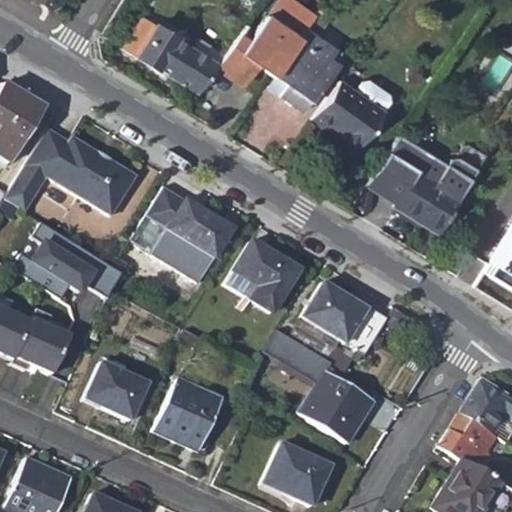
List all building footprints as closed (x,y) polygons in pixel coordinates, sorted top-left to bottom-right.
[(271,78),(305,30),(311,19),(312,18),(284,0),(276,0),(266,16),(262,14),(246,38),(236,30),(218,51),(213,61),(210,67),(239,87),(254,66),(271,78)] [(324,0),(312,18),(311,19),(320,25),(336,3),(330,0),(324,0)] [(139,17),(119,49),(133,57),(153,25),(139,17)] [(153,25),(133,57),(194,94),(210,67),(213,61),(153,25)] [(271,78),(264,88),(300,112),(307,102),(309,103),(335,66),(325,59),(331,49),(305,30),(271,78)] [(336,80),(307,121),(323,133),(326,129),(337,137),(355,149),(381,112),(388,103),(386,95),(366,81),(358,82),(352,91),(336,80)] [(0,162),(3,165),(38,109),(0,85),(0,162)] [(483,123),(496,131),(508,111),(496,104),(483,123)] [(323,133),(334,141),(337,137),(326,129),(323,133)] [(92,154),(65,137),(63,142),(43,130),(9,185),(19,191),(27,177),(39,184),(42,179),(104,218),(129,177),(104,161),(102,165),(89,158),(92,154)] [(492,137),(498,140),(501,135),(496,131),(492,137)] [(390,208),(431,234),(456,197),(467,178),(468,176),(450,164),(443,165),(439,170),(394,140),(364,184),(393,204),(390,208)] [(104,161),(92,154),(89,158),(102,165),(104,161)] [(0,199),(0,200),(21,214),(39,184),(27,177),(19,191),(9,185),(3,193),(0,199)] [(195,285),(228,231),(180,201),(147,255),(195,285)] [(511,213),(470,285),(511,310),(511,213)] [(267,315),(294,272),(246,243),(220,285),(267,315)] [(49,298),(55,288),(13,262),(6,271),(0,267),(0,319),(26,335),(32,326),(49,337),(67,309),(49,298)] [(317,284),(296,318),(340,345),(357,356),(379,322),(362,312),(317,284)] [(86,339),(93,342),(95,337),(96,333),(90,330),(86,339)] [(193,351),(199,340),(181,330),(174,341),(193,351)] [(409,337),(413,352),(426,349),(425,340),(423,334),(409,337)] [(98,365),(120,374),(123,368),(109,361),(109,363),(100,359),(98,365)] [(120,374),(98,365),(96,364),(80,398),(97,406),(96,408),(126,422),(143,384),(120,374)] [(342,446),(368,402),(320,373),(294,416),(342,446)] [(456,414),(489,436),(502,415),(511,421),(511,399),(495,389),(478,378),(456,414)] [(213,397),(212,399),(172,381),(148,432),(194,453),(218,399),(213,397)] [(79,401),(96,408),(97,406),(80,398),(79,401)] [(489,436),(456,414),(435,449),(456,461),(474,472),(481,462),(478,459),(481,454),(492,438),(489,436)] [(325,467),(276,445),(258,485),(307,508),(325,467)] [(52,511),(67,481),(20,460),(0,504),(0,511),(52,511)] [(478,511),(496,485),(474,472),(456,461),(425,511),(427,511),(478,511)] [(122,511),(87,495),(79,511),(122,511)]
